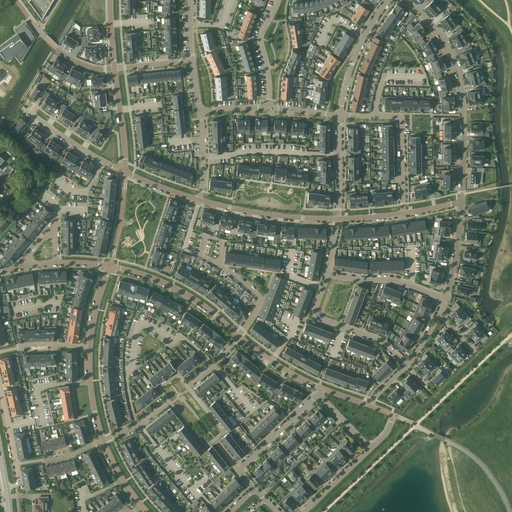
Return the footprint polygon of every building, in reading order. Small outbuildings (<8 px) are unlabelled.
[(28,0),(42,19),(45,14),(49,7),(51,4),(53,0),(28,0)] [(321,9),(317,0),(315,0),(313,1),(315,11),(321,9)] [(317,0),(321,9),(326,7),(323,0),(317,0)] [(428,12),(439,3),(435,0),(428,0),(430,3),(424,8),(428,12)] [(397,4),(394,8),(393,8),(403,15),(406,10),(400,6),(400,5),(399,4),(398,3),(397,4)] [(441,8),(437,4),(439,3),(428,12),(432,17),(438,12),(440,14),(445,10),(442,7),(441,8)] [(356,9),(366,15),(369,10),(359,4),(356,9)] [(403,15),(393,8),(392,10),(390,13),(399,20),(403,15)] [(366,15),(356,9),(357,10),(355,14),(354,14),(353,14),(362,19),(364,18),(365,17),(366,15)] [(248,10),(246,16),(254,19),(256,13),(248,10)] [(443,26),(454,18),(449,10),(444,14),(446,16),(440,21),(441,23),(443,26)] [(399,20),(390,13),(387,18),(395,24),(398,19),(399,20)] [(362,19),(353,14),(350,19),(359,24),(360,24),(362,22),(361,21),(362,19)] [(252,24),(254,19),(246,16),(244,21),(252,24)] [(395,24),(387,18),(383,22),(392,28),(395,24)] [(454,18),(443,26),(445,28),(446,31),(453,26),(455,29),(459,25),(454,18)] [(28,24),(26,21),(15,30),(18,34),(0,47),(0,53),(6,61),(14,55),(20,64),(34,41),(33,41),(32,40),(34,36),(26,25),(27,24),(28,24)] [(242,26),(250,29),(251,27),(252,24),(244,21),(242,26)] [(391,34),(389,33),(392,28),(383,22),(380,27),(390,34),(391,34)] [(407,28),(409,31),(410,30),(414,35),(412,36),(423,28),(419,23),(413,27),(410,23),(407,28)] [(250,29),(242,26),(240,31),(248,34),(250,29)] [(377,32),(387,39),(390,34),(380,27),(377,32)] [(88,41),(99,40),(99,37),(99,32),(98,32),(98,29),(95,29),(95,28),(91,29),(87,29),(88,41)] [(412,36),(416,41),(418,44),(423,40),(421,37),(427,33),(426,31),(424,28),(423,29),(423,28),(412,36)] [(451,37),(453,42),(466,35),(464,36),(461,32),(463,31),(461,28),(456,31),(457,33),(451,37)] [(242,38),(246,39),(248,34),(240,31),(238,36),(242,38)] [(345,33),(342,37),(351,42),(354,38),(345,33)] [(63,42),(74,48),(78,42),(67,35),(63,42)] [(467,38),(466,35),(453,42),(456,48),(463,44),(464,47),(470,44),(468,41),(469,41),(467,38)] [(339,42),(348,47),(349,45),(351,42),(342,37),(339,42)] [(373,42),(381,46),(383,41),(375,37),(373,42)] [(418,44),(420,46),(422,45),(425,50),(424,51),(435,45),(431,39),(425,43),(423,40),(418,44)] [(339,42),(337,47),(345,52),(347,49),(346,49),(348,47),(339,42)] [(379,50),(381,46),(373,42),(371,47),(379,50)] [(82,46),(80,49),(84,48),(84,51),(85,51),(86,57),(92,56),(92,60),(94,60),(95,62),(99,62),(98,60),(100,59),(100,56),(101,56),(100,52),(100,48),(92,49),(91,45),(82,46)] [(432,54),(438,50),(435,45),(424,51),(427,56),(426,56),(428,59),(433,57),(432,54)] [(173,56),(177,56),(176,46),(177,46),(163,46),(163,47),(166,46),(166,52),(173,52),(173,56)] [(343,57),(345,52),(337,47),(334,52),(343,57)] [(379,50),(371,47),(368,51),(377,55),(379,50)] [(471,47),(466,49),(467,52),(459,54),(460,57),(461,60),(474,55),(471,47)] [(127,50),(127,51),(128,61),(132,61),(132,56),(138,56),(138,50),(139,50),(139,49),(127,50)] [(208,59),(217,55),(215,50),(206,54),(208,59)] [(293,51),(291,56),(300,60),(303,53),(297,51),(297,52),(293,51)] [(366,56),(374,60),(377,55),(368,51),(366,56)] [(327,58),(337,66),(340,61),(330,54),(327,58)] [(208,59),(209,62),(210,62),(211,64),(220,60),(217,55),(208,59)] [(474,55),(461,60),(462,63),(463,63),(464,66),(471,63),(472,66),(478,63),(474,55)] [(291,56),(289,61),(298,65),(300,60),(291,56)] [(364,60),(372,64),(374,60),(366,56),(364,60)] [(432,68),(444,63),(442,57),(435,60),(433,57),(428,59),(429,62),(430,62),(432,68)] [(337,66),(327,58),(324,63),(333,70),(335,68),(337,66)] [(49,63),(46,69),(54,74),(61,62),(56,59),(52,65),(49,63)] [(213,69),(222,65),(220,60),(211,64),(212,66),(211,66),(213,69)] [(370,69),(372,64),(364,60),(362,65),(370,69)] [(298,65),(289,61),(288,61),(287,66),(296,70),(298,65)] [(61,62),(54,74),(62,79),(65,73),(63,72),(62,71),(66,66),(66,65),(65,65),(66,64),(63,63),(62,62),(62,63),(61,62)] [(333,70),(324,63),(323,63),(324,64),(321,68),(331,74),(332,72),(333,70)] [(435,73),(434,74),(435,77),(441,75),(440,71),(447,69),(444,63),(432,68),(435,73)] [(222,65),(213,69),(215,74),(224,70),(222,65)] [(360,70),(368,74),(370,69),(362,65),(360,70)] [(287,66),(284,71),(294,75),(296,70),(287,66)] [(478,70),(480,70),(479,66),(473,68),(474,71),(466,73),(468,79),(479,76),(478,70)] [(331,74),(321,68),(318,73),(328,79),(331,74)] [(65,73),(62,79),(69,82),(71,83),(77,71),(72,69),(69,75),(65,73)] [(175,70),(171,71),(172,80),(181,79),(180,70),(175,70)] [(77,71),(71,83),(80,87),(81,85),(82,81),(79,80),(82,74),(77,71)] [(127,76),(128,85),(138,84),(137,75),(127,76)] [(441,75),(435,77),(436,80),(438,79),(440,85),(450,82),(449,76),(442,78),(441,75)] [(91,85),(90,85),(91,87),(91,89),(97,88),(97,85),(104,84),(103,81),(103,77),(98,78),(97,76),(92,76),(92,79),(91,79),(91,85)] [(477,83),(477,86),(485,84),(484,80),(481,81),(479,76),(468,79),(469,84),(477,83)] [(314,85),(326,87),(327,81),(320,80),(320,79),(315,78),(314,85)] [(439,95),(446,94),(445,90),(452,89),(450,82),(440,85),(441,91),(439,92),(439,95)] [(36,87),(31,96),(36,100),(40,94),(43,96),(45,91),(46,90),(41,87),(37,85),(36,87)] [(475,92),(468,93),(468,98),(482,97),(481,88),(475,88),(475,92)] [(92,91),(91,91),(91,93),(91,94),(92,96),(92,99),(92,100),(105,99),(105,93),(98,94),(97,90),(92,91)] [(46,99),(42,106),(43,106),(43,107),(47,109),(54,97),(49,95),(50,93),(48,93),(46,92),(43,97),(46,99)] [(446,94),(439,95),(440,98),(441,98),(441,104),(454,103),(453,97),(446,97),(446,94)] [(54,97),(47,109),(50,111),(50,112),(51,111),(52,112),(56,105),(59,107),(61,103),(62,101),(61,100),(59,99),(59,100),(54,97)] [(382,97),(382,103),(385,103),(385,109),(391,109),(391,97),(385,97),(382,97)] [(482,106),(481,103),(483,103),(482,97),(468,98),(469,104),(475,104),(476,107),(482,106)] [(454,103),(441,104),(441,110),(441,113),(447,114),(447,110),(454,109),(454,103)] [(63,111),(59,118),(59,119),(61,121),(63,121),(64,121),(71,110),(67,107),(66,107),(66,106),(65,105),(63,104),(60,109),(63,111)] [(184,118),(183,109),(174,110),(175,119),(184,118)] [(71,110),(64,121),(69,124),(73,117),(76,119),(79,115),(79,113),(78,113),(76,112),(75,113),(72,111),(71,110)] [(80,123),(76,130),(79,131),(81,133),(88,121),(83,118),(84,117),(83,117),(81,115),(77,121),(80,123)] [(19,121),(17,124),(18,125),(14,129),(22,136),(26,131),(23,128),(28,123),(27,122),(24,119),(23,120),(22,119),(20,122),(19,121)] [(238,133),(243,133),(243,120),(237,120),(237,127),(234,127),(234,134),(238,134),(238,133)] [(243,120),(243,133),(244,133),(244,131),(249,131),(249,134),(252,134),(252,127),(249,127),(249,120),(246,120),(244,120),(243,120)] [(252,127),(252,134),(256,134),(256,132),(261,132),(261,120),(260,120),(258,120),(255,120),(255,127),(252,127)] [(270,134),(270,127),(267,127),(267,120),(261,120),(261,132),(266,132),(267,132),(267,133),(270,134)] [(270,127),(270,134),(274,134),(274,132),(279,132),(280,120),(275,120),(274,127),(270,127)] [(285,135),(288,135),(289,129),(286,128),(286,121),(283,121),(283,120),(282,120),(282,121),(280,120),(279,132),(285,133),(285,135)] [(442,130),(456,130),(456,124),(449,124),(449,120),(442,120),(442,130)] [(88,121),(81,133),(82,133),(82,134),(83,135),(85,136),(85,135),(86,135),(86,136),(90,129),(92,130),(93,130),(96,126),(96,125),(95,124),(93,123),(93,124),(88,121)] [(292,129),(289,129),(288,135),(291,135),(292,135),(297,135),(298,122),(297,122),(296,122),(292,121),(292,129)] [(298,122),(297,135),(297,134),(303,134),(303,136),(306,136),(307,130),(303,130),(304,122),(298,122)] [(348,127),(348,133),(347,133),(360,133),(360,127),(360,124),(354,124),(354,127),(348,127)] [(483,125),(470,125),(470,129),(471,129),(471,132),(477,132),(477,135),(483,135),(483,125)] [(96,134),(93,140),(99,143),(101,140),(101,139),(103,140),(104,137),(106,135),(104,134),(106,132),(101,129),(97,127),(94,132),(96,134)] [(23,137),(31,142),(32,140),(39,132),(34,128),(30,134),(27,132),(23,137)] [(456,136),(456,130),(442,130),(442,141),(449,141),(449,136),(456,136)] [(44,135),(39,132),(32,140),(37,144),(36,146),(39,148),(40,146),(42,143),(40,141),(44,135)] [(483,149),(485,149),(485,139),(483,139),(483,138),(478,138),(478,140),(476,140),(476,141),(472,141),(472,149),(483,149)] [(40,149),(48,155),(56,144),(51,140),(47,146),(44,144),(40,149)] [(56,144),(48,155),(56,160),(60,154),(57,153),(61,147),(60,146),(57,143),(57,144),(56,144)] [(360,153),(360,150),(361,150),(361,144),(348,144),(348,150),(354,150),(354,153),(360,153)] [(442,144),(442,153),(456,154),(456,148),(449,147),(449,144),(442,144)] [(58,161),(66,166),(73,155),(68,151),(64,157),(61,155),(58,161)] [(361,156),(360,156),(360,153),(354,153),(354,156),(348,156),(348,162),(361,162),(361,156)] [(456,160),(456,154),(442,153),(442,159),(441,159),(441,164),(448,164),(448,160),(456,160)] [(4,178),(5,179),(5,178),(6,179),(10,175),(9,174),(14,169),(9,164),(7,166),(7,165),(6,166),(2,163),(5,160),(0,155),(0,170),(3,173),(4,171),(7,174),(4,178)] [(74,171),(77,165),(74,164),(78,158),(73,155),(66,166),(70,168),(74,171)] [(139,161),(140,161),(138,165),(144,167),(148,157),(142,155),(141,158),(140,158),(139,161)] [(469,157),(469,162),(470,162),(470,164),(484,164),(484,155),(470,155),(470,157),(469,157)] [(144,167),(144,166),(149,168),(154,156),(153,156),(153,159),(148,157),(144,167)] [(149,168),(154,170),(159,158),(154,156),(149,168)] [(159,158),(154,170),(159,172),(163,161),(163,162),(158,161),(159,158)] [(74,171),(82,175),(88,164),(87,163),(88,163),(85,161),(84,162),(83,161),(80,167),(77,165),(74,171)] [(164,174),(168,163),(165,162),(163,161),(159,172),(164,174)] [(169,177),(173,165),(173,166),(168,165),(169,163),(168,163),(164,174),(169,176),(169,177)] [(93,167),(88,164),(82,175),(89,180),(90,180),(93,175),(92,174),(90,173),(93,167)] [(179,167),(173,165),(169,177),(172,178),(174,179),(179,167)] [(422,171),(422,166),(410,166),(410,172),(416,172),(416,175),(422,175),(422,171)] [(179,167),(174,179),(175,179),(175,178),(180,180),(184,169),(179,167)] [(471,172),(470,184),(478,184),(479,172),(484,172),(484,168),(477,168),(477,172),(471,172)] [(180,180),(182,181),(184,182),(185,182),(188,172),(184,170),(184,169),(180,180)] [(441,179),(455,180),(455,174),(448,173),(448,170),(442,170),(441,173),(444,174),(443,179),(441,179)] [(388,181),(388,178),(394,178),(394,171),(382,172),(382,177),(381,177),(381,181),(388,181)] [(190,184),(194,174),(188,172),(185,182),(190,184)] [(361,179),(361,173),(348,173),(348,179),(354,179),(355,182),(361,182),(361,179)] [(105,184),(115,185),(116,179),(112,178),(110,178),(111,176),(105,175),(105,184)] [(5,178),(5,179),(0,183),(0,194),(6,200),(16,188),(6,179),(5,178)] [(454,186),(455,180),(441,179),(441,189),(447,189),(447,186),(454,186)] [(429,182),(420,184),(422,197),(428,196),(427,189),(430,188),(429,182)] [(422,197),(420,184),(410,185),(411,192),(415,191),(416,198),(422,197)] [(370,192),(371,198),(374,198),(375,204),(381,203),(380,191),(370,192)] [(356,205),(355,192),(349,193),(346,194),(346,200),(350,200),(350,205),(356,205)] [(367,198),(371,198),(370,192),(367,192),(361,192),(362,205),(368,204),(367,198)] [(170,200),(168,206),(179,209),(181,203),(176,202),(177,201),(174,200),(174,201),(172,201),(170,200)] [(473,215),(473,217),(479,217),(478,213),(488,210),(485,202),(473,205),(473,215)] [(167,208),(166,211),(177,215),(179,209),(168,206),(168,207),(167,208)] [(39,210),(49,218),(52,214),(45,207),(41,211),(39,210)] [(39,210),(36,214),(45,222),(49,218),(39,210)] [(177,215),(166,211),(165,214),(165,215),(165,217),(174,220),(176,215),(177,215)] [(200,223),(206,225),(209,212),(205,211),(205,212),(203,211),(201,220),(198,219),(196,225),(200,226),(200,223)] [(213,213),(209,212),(206,225),(212,226),(211,229),(215,230),(216,224),(213,223),(215,215),(213,214),(213,213)] [(36,214),(32,218),(42,226),(45,222),(45,223),(45,222),(36,214)] [(219,228),(225,229),(227,216),(223,216),(221,216),(219,224),(216,224),(215,230),(218,230),(219,228)] [(231,217),(227,216),(225,229),(230,230),(230,233),(233,234),(235,228),(231,227),(233,219),(231,218),(231,217)] [(438,223),(437,227),(450,229),(450,228),(451,222),(443,221),(442,221),(442,218),(436,217),(436,221),(438,221),(438,223)] [(38,230),(42,226),(32,218),(32,219),(34,220),(31,224),(38,230)] [(468,221),(467,228),(480,229),(481,219),(478,218),(477,222),(468,221)] [(99,225),(110,228),(111,223),(111,221),(100,219),(99,225)] [(233,234),(233,237),(235,237),(235,234),(237,234),(237,233),(243,234),(246,220),(242,219),(241,220),(239,220),(238,228),(235,228),(233,234)] [(250,221),(246,220),(243,234),(244,233),(249,234),(249,236),(252,237),(253,231),(250,230),(252,222),(249,221),(250,221)] [(0,228),(3,231),(9,223),(6,221),(0,228)] [(172,231),(174,225),(163,222),(163,223),(162,224),(161,224),(160,227),(172,231)] [(262,235),(264,223),(260,223),(260,224),(258,223),(256,231),(253,231),(252,237),(256,237),(256,234),(262,235)] [(38,230),(31,224),(27,228),(26,227),(35,235),(35,234),(38,230)] [(277,240),(277,241),(278,234),(275,234),(276,225),(273,225),(273,224),(269,224),(268,236),(274,236),(273,240),(277,240)] [(110,228),(99,225),(100,225),(99,230),(96,230),(109,233),(110,228)] [(278,234),(277,241),(281,241),(281,238),(286,239),(286,240),(287,240),(288,226),(284,226),(282,226),(281,235),(278,234)] [(292,226),(288,226),(287,240),(292,241),(292,244),(296,245),(296,236),(293,236),(294,227),(292,227),(292,226)] [(31,239),(35,235),(26,227),(23,232),(31,239)] [(172,231),(160,227),(159,230),(160,231),(160,233),(170,236),(172,231)] [(450,229),(437,227),(437,233),(434,233),(434,237),(440,237),(440,234),(449,235),(449,233),(450,233),(451,229),(450,229)] [(95,236),(107,239),(109,233),(96,230),(95,236)] [(159,235),(158,235),(157,238),(168,242),(170,236),(160,233),(159,234),(159,235)] [(17,238),(26,245),(30,241),(22,234),(18,239),(17,238)] [(466,234),(465,241),(474,242),(473,245),(476,246),(478,246),(479,242),(480,243),(481,235),(478,235),(466,234)] [(97,236),(96,242),(106,244),(107,239),(95,236),(97,236)] [(26,245),(17,238),(14,242),(13,241),(22,249),(25,245),(26,246),(26,245)] [(166,248),(168,242),(157,238),(156,241),(157,242),(156,244),(166,248)] [(13,241),(9,245),(19,253),(22,249),(13,241)] [(433,251),(448,253),(448,249),(447,249),(448,246),(439,245),(439,242),(433,241),(433,244),(434,245),(433,251)] [(15,257),(19,253),(9,245),(9,246),(10,246),(9,248),(7,250),(6,250),(15,258),(15,257)] [(105,250),(94,247),(92,253),(103,256),(104,254),(105,250)] [(155,252),(154,251),(153,255),(166,259),(168,253),(156,249),(155,251),(155,252)] [(3,254),(12,262),(15,258),(6,250),(3,254)] [(471,260),(476,260),(477,254),(478,251),(472,250),(472,252),(471,252),(470,252),(468,252),(468,253),(465,252),(464,254),(463,257),(464,257),(464,259),(468,259),(467,260),(471,260)] [(448,253),(433,251),(432,257),(429,256),(428,260),(437,261),(437,258),(446,259),(446,257),(447,257),(448,253)] [(12,262),(3,254),(2,254),(4,255),(0,260),(2,262),(1,264),(4,266),(5,264),(8,266),(11,262),(12,262)] [(153,258),(152,260),(164,264),(166,259),(153,255),(152,258),(153,258)] [(164,264),(152,260),(150,266),(154,267),(153,268),(156,269),(157,268),(161,270),(163,264),(164,264)] [(179,278),(186,267),(181,264),(174,275),(177,276),(176,277),(179,278)] [(428,274),(428,275),(441,278),(442,277),(442,278),(443,274),(443,272),(435,270),(435,267),(429,265),(428,268),(431,269),(429,275),(428,274)] [(186,267),(179,278),(180,279),(180,278),(185,281),(191,270),(192,268),(187,266),(186,267)] [(474,269),(462,266),(461,270),(460,269),(459,273),(460,273),(460,274),(464,275),(464,276),(467,277),(466,280),(471,281),(472,276),(472,277),(474,269)] [(190,283),(196,273),(191,270),(185,281),(190,283)] [(80,277),(91,280),(93,275),(92,274),(89,273),(82,271),(81,277),(80,276),(80,277)] [(196,273),(190,283),(195,286),(200,277),(195,274),(196,273)] [(441,278),(428,275),(427,281),(423,280),(422,283),(431,285),(430,287),(433,288),(434,283),(440,284),(441,278)] [(286,279),(275,276),(274,280),(284,284),(286,279)] [(13,290),(11,278),(11,277),(10,277),(10,278),(5,279),(8,291),(13,290)] [(91,280),(80,277),(78,282),(90,285),(91,281),(91,280)] [(200,277),(195,286),(199,289),(199,290),(205,280),(205,279),(204,280),(200,278),(200,277)] [(122,295),(126,282),(120,280),(116,293),(122,295)] [(205,280),(199,290),(202,292),(203,291),(205,292),(210,283),(205,280)] [(284,284),(274,280),(272,285),(282,289),(284,284)] [(90,285),(78,282),(79,282),(78,287),(88,291),(90,285)] [(128,296),(132,284),(126,282),(122,295),(122,294),(123,294),(128,296)] [(132,284),(128,296),(134,298),(137,286),(132,284)] [(209,296),(212,299),(220,288),(216,284),(208,294),(210,296),(209,296)] [(282,289),(272,285),(270,289),(280,293),(282,289)] [(357,285),(355,290),(365,294),(366,288),(357,285)] [(457,285),(456,289),(457,289),(457,292),(463,293),(463,294),(467,295),(467,294),(468,295),(469,291),(472,291),(473,286),(467,285),(467,288),(457,285)] [(134,298),(139,299),(143,287),(137,286),(134,298)] [(386,300),(390,288),(385,286),(382,291),(380,290),(379,292),(377,297),(386,300)] [(87,296),(86,295),(87,293),(88,291),(78,287),(76,292),(87,296)] [(149,289),(143,287),(139,299),(140,299),(140,298),(146,299),(149,289)] [(225,292),(220,288),(212,299),(213,298),(217,302),(225,292)] [(312,291),(303,288),(301,293),(310,296),(312,291)] [(391,302),(395,290),(395,289),(393,288),(392,289),(390,288),(386,300),(387,297),(387,298),(391,299),(392,299),(391,302)] [(280,293),(270,289),(269,294),(279,298),(280,293)] [(355,290),(354,295),(363,299),(365,294),(355,290)] [(401,292),(395,290),(391,302),(399,305),(402,299),(399,297),(401,292)] [(153,305),(159,294),(154,291),(148,302),(153,304),(153,305)] [(87,296),(76,292),(75,297),(74,297),(73,297),(85,301),(87,296)] [(217,302),(221,305),(228,298),(223,294),(225,292),(217,302)] [(310,296),(301,293),(299,298),(308,301),(310,296)] [(164,296),(159,294),(153,305),(158,307),(164,296)] [(279,298),(269,294),(267,298),(277,302),(279,298)] [(352,300),(361,304),(363,299),(353,295),(352,300)] [(164,296),(158,307),(159,306),(163,308),(164,308),(163,310),(168,299),(164,297),(164,296)] [(418,305),(430,310),(432,307),(431,307),(432,304),(426,302),(428,299),(421,296),(418,305)] [(83,307),(85,301),(73,297),(71,303),(83,307)] [(232,301),(228,298),(221,305),(226,309),(233,300),(232,300),(232,301)] [(277,302),(267,298),(265,303),(275,307),(277,302)] [(306,306),(308,301),(299,298),(297,303),(306,306),(307,306),(306,306)] [(168,313),(173,302),(168,299),(163,310),(168,313)] [(229,313),(238,303),(237,304),(233,300),(226,309),(230,312),(229,313)] [(352,300),(350,305),(359,309),(361,304),(352,300)] [(173,302),(168,313),(168,312),(173,314),(178,304),(173,302)] [(454,319),(463,310),(456,302),(450,308),(454,312),(450,314),(451,315),(451,316),(454,319)] [(242,307),(238,303),(229,313),(232,315),(234,316),(242,307)] [(275,307),(265,303),(264,307),(274,311),(275,307)] [(296,308),(305,312),(306,306),(297,303),(296,308)] [(178,304),(173,314),(178,317),(184,307),(178,304)] [(110,311),(121,313),(122,307),(111,305),(110,311)] [(350,305),(348,310),(357,314),(359,309),(350,305)] [(418,305),(414,313),(420,316),(422,313),(427,315),(428,313),(429,313),(430,310),(418,305)] [(242,307),(234,316),(239,320),(245,313),(241,309),(242,307)] [(274,311),(264,307),(262,312),(272,316),(274,311)] [(305,312),(296,308),(294,313),(299,315),(302,317),(304,312),(305,312)] [(348,310),(346,316),(355,319),(357,314),(348,310)] [(463,310),(454,319),(457,323),(458,322),(459,323),(462,320),(465,324),(471,318),(463,310)] [(186,323),(191,314),(186,311),(181,320),(186,323)] [(272,316),(262,312),(260,317),(270,320),(272,316)] [(420,317),(420,316),(414,313),(414,314),(409,322),(421,328),(423,326),(422,325),(423,323),(418,320),(420,317)] [(186,323),(190,325),(196,317),(191,314),(186,323)] [(368,328),(374,330),(378,318),(377,319),(372,317),(373,316),(370,315),(367,321),(370,322),(368,328)] [(346,316),(344,321),(353,324),(355,319),(346,316)] [(200,320),(196,317),(190,325),(195,329),(200,320)] [(377,331),(379,332),(383,320),(378,318),(374,330),(376,331),(377,331)] [(384,320),(383,320),(379,332),(384,334),(387,328),(389,329),(392,323),(389,322),(388,323),(383,321),(384,320)] [(471,337),(480,329),(472,321),(467,326),(471,330),(468,333),(469,333),(468,334),(471,337)] [(405,330),(410,334),(412,330),(417,333),(419,331),(420,331),(421,328),(409,322),(405,330)] [(202,334),(208,327),(204,323),(198,331),(202,334)] [(255,323),(250,330),(254,334),(259,326),(255,323)] [(303,332),(308,334),(311,325),(311,324),(309,323),(309,324),(306,323),(303,332)] [(313,336),(316,327),(311,325),(308,334),(313,336)] [(264,329),(259,326),(254,334),(258,337),(264,329)] [(208,327),(202,334),(206,338),(213,330),(212,330),(208,327)] [(316,327),(313,336),(318,338),(322,329),(316,327)] [(268,332),(264,329),(258,337),(262,340),(268,332)] [(322,329),(318,338),(323,340),(327,330),(322,329)] [(480,329),(471,337),(475,341),(475,340),(476,341),(479,338),(483,342),(488,337),(480,329)] [(213,330),(206,338),(210,341),(217,333),(213,330)] [(327,331),(327,330),(323,340),(328,342),(332,332),(329,331),(327,330),(327,331)] [(410,334),(405,330),(399,338),(410,346),(412,343),(411,343),(413,340),(408,337),(410,334)] [(436,340),(440,344),(450,335),(446,331),(446,332),(445,331),(442,334),(440,335),(438,333),(433,338),(435,341),(436,340)] [(272,335),(268,332),(262,340),(266,343),(272,335)] [(210,341),(214,345),(221,337),(217,333),(210,341)] [(276,338),(272,335),(266,343),(270,346),(276,338)] [(453,338),(450,335),(440,344),(444,348),(443,349),(446,351),(451,347),(449,345),(450,343),(453,340),(452,339),(453,338)] [(8,342),(5,342),(3,337),(0,337),(0,343),(2,343),(3,346),(9,345),(8,342)] [(219,348),(225,341),(221,337),(214,345),(219,348)] [(280,342),(276,338),(270,346),(274,349),(280,342)] [(394,345),(399,349),(401,346),(406,350),(407,348),(408,348),(410,346),(399,338),(400,339),(397,343),(396,342),(394,345)] [(346,348),(351,350),(355,341),(354,341),(355,340),(352,339),(352,340),(349,339),(346,348)] [(355,341),(351,350),(356,352),(360,343),(355,341)] [(356,352),(361,354),(365,345),(360,343),(356,352)] [(365,345),(361,354),(366,356),(370,347),(365,345)] [(453,359),(463,350),(458,345),(455,348),(453,350),(451,348),(446,352),(453,359)] [(287,358),(292,349),(287,346),(282,355),(285,356),(284,357),(287,358)] [(370,347),(366,356),(372,358),(375,349),(372,348),(373,347),(370,346),(370,347)] [(292,360),(297,352),(292,349),(287,358),(292,360)] [(235,362),(241,354),(237,350),(231,358),(235,362)] [(463,350),(453,359),(459,366),(464,361),(462,359),(464,357),(467,354),(463,350)] [(292,360),(297,363),(301,354),(297,352),(292,360)] [(189,357),(196,365),(200,361),(194,353),(189,357)] [(418,365),(422,369),(432,360),(425,353),(420,358),(422,360),(421,362),(418,365)] [(246,357),(241,354),(235,362),(239,365),(246,357)] [(297,363),(301,365),(306,357),(301,354),(297,363)] [(0,357),(0,361),(0,363),(12,361),(11,355),(0,357)] [(189,357),(185,360),(191,368),(196,365),(189,357)] [(239,365),(243,368),(250,361),(246,357),(239,365)] [(311,360),(306,357),(301,365),(306,368),(311,360)] [(388,359),(384,363),(391,370),(395,366),(388,359)] [(187,372),(191,368),(185,360),(181,364),(187,372)] [(316,362),(311,360),(306,368),(308,369),(308,370),(311,371),(316,362)] [(438,367),(432,360),(422,369),(426,374),(429,371),(431,369),(433,371),(438,367)] [(250,361),(243,368),(247,372),(254,364),(250,361)] [(170,362),(166,365),(172,373),(176,369),(170,362)] [(316,362),(311,371),(313,373),(313,372),(316,373),(321,365),(316,362)] [(387,374),(391,370),(384,363),(380,367),(387,374)] [(183,375),(187,372),(181,364),(177,367),(183,375)] [(258,368),(254,364),(247,372),(252,375),(250,377),(254,380),(257,375),(254,373),(258,368)] [(166,365),(161,369),(168,377),(171,375),(170,375),(172,373),(166,365)] [(328,379),(332,369),(326,367),(323,376),(326,377),(325,378),(328,379)] [(376,370),(384,378),(386,376),(385,375),(387,374),(380,367),(376,370)] [(442,379),(443,379),(447,375),(440,368),(434,373),(437,375),(432,380),(437,385),(439,383),(440,383),(443,380),(442,379)] [(164,381),(168,377),(161,369),(157,372),(164,381)] [(337,371),(332,369),(328,379),(331,380),(331,379),(333,380),(337,371)] [(382,380),(384,378),(376,370),(372,374),(379,381),(381,379),(382,380)] [(342,373),(337,371),(333,380),(338,382),(342,373)] [(153,375),(159,383),(161,381),(162,382),(164,381),(157,372),(153,375)] [(210,376),(216,383),(220,380),(214,373),(210,376)] [(257,381),(262,384),(267,376),(262,373),(260,377),(257,375),(254,380),(257,382),(257,381)] [(347,375),(342,373),(338,382),(343,384),(347,375)] [(155,387),(159,383),(153,375),(149,379),(155,387)] [(352,377),(347,375),(343,384),(349,386),(352,377)] [(12,382),(13,385),(19,384),(18,382),(18,380),(15,381),(13,376),(4,378),(5,384),(12,382)] [(216,383),(210,376),(206,379),(212,386),(216,383)] [(262,384),(266,387),(272,379),(267,376),(262,384)] [(349,386),(354,388),(357,377),(357,378),(352,377),(349,386)] [(363,379),(357,377),(354,388),(354,386),(359,388),(363,379)] [(405,380),(406,381),(402,384),(407,389),(405,392),(411,398),(415,393),(413,391),(418,387),(415,385),(416,384),(413,381),(412,380),(412,381),(408,377),(405,380)] [(212,386),(206,379),(202,383),(208,390),(212,386)] [(277,382),(272,379),(266,387),(271,390),(270,391),(274,393),(277,388),(274,386),(277,382)] [(368,381),(363,379),(359,388),(361,389),(365,391),(367,386),(366,385),(368,381)] [(198,386),(204,393),(205,392),(208,390),(202,383),(198,386)] [(283,383),(280,389),(277,388),(274,393),(278,395),(279,392),(284,395),(288,386),(283,383)] [(20,385),(20,384),(19,384),(13,385),(13,388),(6,390),(8,395),(18,393),(17,388),(21,387),(20,385)] [(153,386),(148,390),(154,398),(159,394),(153,386)] [(204,393),(198,386),(194,389),(200,396),(204,393)] [(288,386),(284,395),(289,397),(293,388),(288,386)] [(293,399),(298,390),(293,388),(289,397),(293,399)] [(389,400),(392,403),(392,402),(393,403),(394,404),(403,395),(407,399),(409,397),(404,392),(402,394),(397,389),(388,398),(390,399),(389,400)] [(144,393),(150,401),(154,398),(148,390),(144,393)] [(298,390),(293,399),(298,402),(303,393),(298,391),(298,390)] [(150,401),(144,393),(140,397),(146,404),(150,401)] [(146,404),(140,397),(135,400),(142,408),(146,404)] [(218,405),(215,401),(208,407),(211,411),(218,405)] [(218,405),(211,411),(215,415),(222,409),(218,405)] [(273,407),(269,411),(278,421),(280,418),(282,416),(273,407)] [(12,416),(24,413),(23,408),(11,410),(12,416)] [(170,408),(166,412),(172,419),(176,415),(170,408)] [(225,413),(222,409),(215,415),(218,419),(225,413)] [(317,411),(315,413),(314,414),(323,424),(324,424),(322,422),(326,418),(321,413),(319,410),(318,411),(317,411)] [(277,421),(278,421),(269,411),(265,415),(274,424),(277,420),(277,421)] [(168,422),(172,419),(166,412),(162,415),(168,422)] [(225,413),(218,419),(221,423),(228,417),(225,413)] [(310,418),(314,423),(312,425),(317,430),(319,428),(323,424),(314,414),(310,418)] [(164,425),(168,422),(162,415),(158,418),(164,425)] [(265,415),(261,419),(270,428),(274,424),(265,415)] [(224,427),(231,421),(228,417),(221,423),(224,427)] [(158,418),(154,421),(160,428),(164,425),(158,418)] [(266,432),(270,428),(261,419),(257,423),(266,432)] [(85,425),(83,420),(72,423),(74,428),(85,425)] [(156,431),(160,428),(154,421),(150,424),(156,431)] [(224,427),(228,431),(235,426),(231,421),(224,427)] [(310,436),(317,430),(312,425),(310,427),(305,422),(301,426),(310,436)] [(253,426),(262,436),(262,435),(265,432),(266,432),(257,423),(253,426)] [(156,431),(150,424),(146,428),(152,435),(156,431)] [(177,432),(181,436),(188,430),(184,426),(177,432)] [(260,438),(262,436),(253,426),(249,430),(257,439),(259,437),(260,438)] [(299,427),(298,428),(296,430),(297,430),(296,430),(301,435),(299,437),(303,442),(309,436),(310,436),(301,426),(299,427)] [(191,434),(188,430),(181,436),(184,440),(191,434)] [(225,443),(232,437),(229,433),(222,438),(225,443)] [(194,438),(191,434),(184,440),(187,444),(194,438)] [(303,442),(299,437),(297,438),(296,439),(292,434),(288,438),(297,448),(303,442)] [(88,435),(80,438),(79,438),(81,444),(89,441),(88,435)] [(59,437),(58,438),(61,448),(66,446),(64,436),(59,437)] [(53,437),(52,438),(55,449),(61,448),(58,438),(56,438),(56,437),(53,437)] [(232,437),(225,443),(228,447),(235,441),(232,437)] [(47,440),(47,441),(49,451),(55,449),(52,438),(48,439),(49,440),(47,440)] [(122,449),(134,444),(131,438),(120,444),(121,446),(122,449)] [(194,438),(187,444),(190,448),(197,442),(194,438)] [(288,438),(286,440),(286,439),(284,441),(283,442),(284,442),(283,443),(288,447),(286,449),(291,455),(290,454),(291,453),(297,448),(288,438)] [(343,450),(345,448),(350,453),(352,452),(353,451),(356,449),(353,446),(351,443),(350,442),(350,443),(349,442),(346,438),(341,443),(339,445),(343,450)] [(47,441),(41,442),(44,452),(49,451),(47,441)] [(231,451),(238,445),(235,441),(228,447),(231,451)] [(197,442),(190,448),(193,452),(200,446),(197,442)] [(134,444),(122,449),(123,450),(123,449),(125,454),(136,449),(134,444)] [(231,451),(234,455),(241,449),(238,445),(231,451)] [(337,448),(333,452),(342,462),(344,461),(345,460),(347,459),(346,458),(347,458),(341,452),(343,450),(339,445),(336,448),(337,448)] [(193,452),(197,456),(204,450),(200,446),(193,452)] [(212,446),(205,452),(208,456),(216,450),(212,446)] [(278,447),(274,450),(284,461),(284,460),(288,457),(290,456),(291,455),(286,449),(283,451),(279,447),(278,447)] [(127,459),(139,453),(136,449),(125,454),(128,459),(127,459)] [(238,459),(245,453),(241,449),(234,455),(238,459)] [(84,454),(87,459),(95,455),(92,450),(84,454)] [(219,454),(216,450),(208,456),(212,460),(219,454)] [(278,467),(284,461),(274,450),(270,454),(271,455),(270,455),(275,460),(273,462),(278,467)] [(341,463),(342,462),(333,452),(326,459),(330,464),(333,462),(337,467),(338,466),(338,467),(340,465),(341,464),(341,463)] [(141,459),(139,453),(127,459),(130,464),(141,459)] [(219,454),(212,460),(215,464),(222,458),(219,454)] [(97,460),(95,455),(87,459),(89,464),(97,460)] [(222,458),(215,464),(218,468),(225,462),(222,458)] [(330,464),(326,459),(319,465),(329,475),(333,471),(328,466),(330,464)] [(74,460),(68,461),(71,471),(73,471),(77,470),(74,460)] [(99,464),(97,460),(89,464),(91,468),(99,464)] [(266,460),(262,464),(271,474),(275,470),(278,467),(273,462),(271,465),(270,463),(266,460)] [(68,461),(63,463),(65,473),(67,472),(71,471),(68,461)] [(132,468),(135,473),(146,466),(143,461),(132,468)] [(221,472),(228,466),(225,462),(218,468),(221,472)] [(63,463),(57,464),(60,476),(62,475),(64,475),(64,473),(65,473),(63,463)] [(57,464),(51,466),(54,476),(56,475),(57,477),(60,476),(57,464)] [(91,468),(94,473),(102,469),(99,464),(91,468)] [(267,477),(271,474),(262,464),(261,465),(261,464),(258,467),(267,477)] [(324,479),(325,480),(326,478),(328,476),(329,475),(319,465),(316,468),(315,469),(314,469),(312,471),(316,476),(318,474),(322,477),(324,479)] [(51,466),(46,467),(49,477),(54,476),(51,466)] [(146,466),(135,473),(136,473),(139,477),(148,471),(147,472),(146,471),(144,468),(146,466)] [(267,477),(258,467),(257,468),(258,468),(257,469),(254,472),(258,476),(261,480),(265,476),(267,478),(267,477)] [(104,474),(102,469),(94,473),(96,478),(104,474)] [(148,471),(139,477),(141,482),(151,476),(148,471)] [(312,471),(308,475),(305,478),(308,482),(310,484),(311,486),(312,485),(314,488),(315,487),(318,485),(318,484),(319,483),(314,478),(316,476),(312,471)] [(107,479),(104,474),(96,478),(99,483),(107,479)] [(151,476),(141,482),(143,485),(145,487),(153,481),(150,477),(151,476)] [(239,491),(241,489),(240,488),(241,488),(242,486),(234,477),(230,481),(239,491)] [(107,479),(99,483),(101,488),(109,484),(107,479)] [(309,494),(304,488),(306,486),(300,479),(299,480),(297,481),(299,484),(295,488),(305,498),(307,497),(309,495),(308,495),(309,494)] [(237,493),(239,491),(230,481),(226,485),(234,494),(236,492),(237,493)] [(150,495),(151,495),(160,486),(157,482),(147,491),(151,495),(150,495)] [(222,489),(230,498),(234,494),(226,485),(222,489)] [(164,490),(160,486),(151,495),(154,499),(164,490)] [(290,491),(288,494),(292,498),(295,496),(298,500),(300,502),(305,498),(295,488),(292,491),(291,492),(290,491)] [(226,501),(230,498),(222,489),(222,490),(219,493),(226,501)] [(155,499),(158,503),(168,494),(164,490),(154,499),(155,499)] [(116,493),(111,497),(119,507),(124,504),(116,493)] [(226,501),(219,493),(215,497),(214,496),(223,506),(225,504),(224,503),(225,503),(226,501)] [(171,498),(168,494),(158,503),(159,503),(162,507),(171,498)] [(284,505),(286,507),(287,508),(288,508),(288,509),(289,509),(291,511),(294,508),(294,507),(295,506),(290,501),(292,498),(288,494),(285,496),(287,498),(282,502),(284,504),(285,505),(284,505)] [(223,506),(214,496),(210,500),(218,509),(221,507),(223,506)] [(39,505),(34,505),(34,511),(47,511),(47,497),(39,497),(39,505)] [(113,499),(109,502),(115,511),(119,507),(111,497),(113,499)] [(171,498),(162,507),(166,511),(175,502),(173,504),(170,500),(172,498),(171,498)] [(109,502),(104,505),(109,511),(113,511),(115,511),(109,502)] [(172,511),(179,506),(175,502),(166,511),(167,511),(172,511)]
